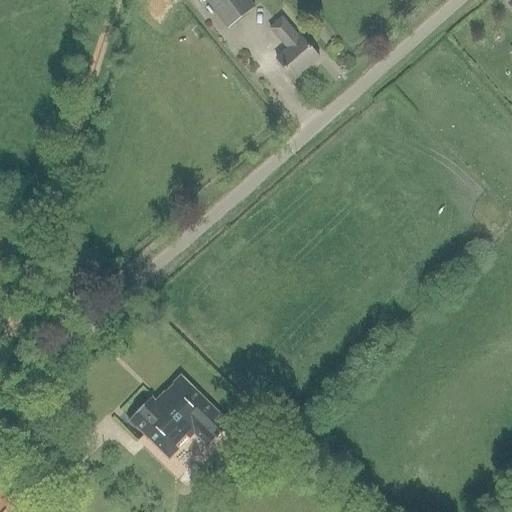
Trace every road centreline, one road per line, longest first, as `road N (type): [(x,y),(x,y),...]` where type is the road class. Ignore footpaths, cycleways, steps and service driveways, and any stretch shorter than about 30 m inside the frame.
road 1 (unclassified): [(0,401),(450,0)]
road 2 (track): [(0,380),(114,0)]
